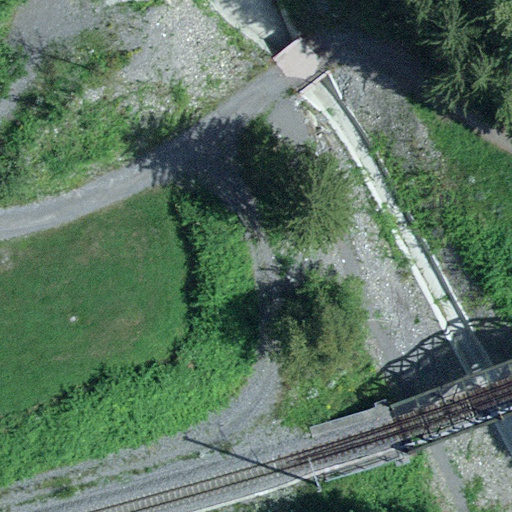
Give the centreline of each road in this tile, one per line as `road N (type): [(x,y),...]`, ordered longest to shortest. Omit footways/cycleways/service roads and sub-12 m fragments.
road 1 (track): [(0,486),(130,458),(242,409),(281,338),(285,249),(251,149),(229,114)]
road 2 (track): [(34,213),(139,178),(280,75)]
road 3 (track): [(280,75),(310,53),(372,49),(411,64),(511,141)]
